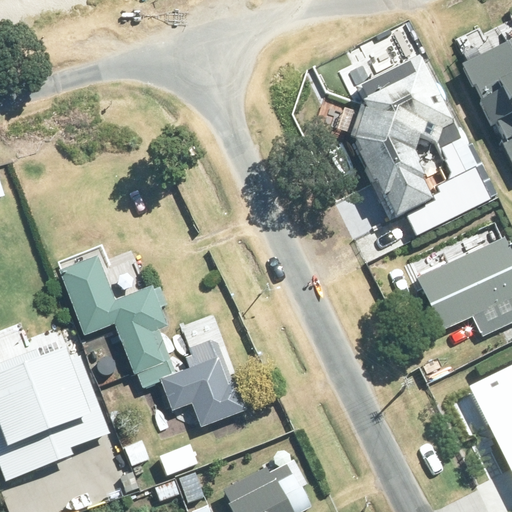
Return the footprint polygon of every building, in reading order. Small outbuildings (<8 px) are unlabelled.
[(511,39),(459,68),(471,90),(473,90),(480,102),(475,104),(488,128),(490,127),(511,169),(511,39)] [(436,151),(458,139),(417,56),(352,88),(359,104),(357,104),(345,140),(367,183),(370,182),(378,200),(381,199),(392,221),(429,202),(417,179),(419,178),(409,159),(416,138),(432,144),(436,151)] [(511,323),(511,307),(509,301),(511,299),(511,258),(503,240),(414,279),(440,332),(472,318),(481,338),(511,323)] [(138,375),(166,364),(155,332),(172,326),(164,307),(169,304),(163,288),(157,290),(156,286),(119,301),(100,257),(62,271),(86,336),(117,324),(138,375)] [(187,358),(191,367),(162,378),(176,411),(195,404),(205,429),(250,410),(238,381),(236,382),(220,343),(213,341),(192,349),(195,356),(187,358)] [(76,360),(46,370),(39,352),(0,365),(0,452),(10,478),(61,459),(50,430),(56,428),(64,448),(98,436),(82,395),(88,392),(76,360)] [(511,368),(476,386),(511,457),(511,368)] [(145,444),(127,451),(133,466),(151,459),(145,444)] [(197,473),(180,479),(190,502),(206,496),(197,473)] [(228,502),(232,511),(299,511),(280,475),(228,502)] [(174,481),(155,488),(161,503),(180,496),(174,481)]
